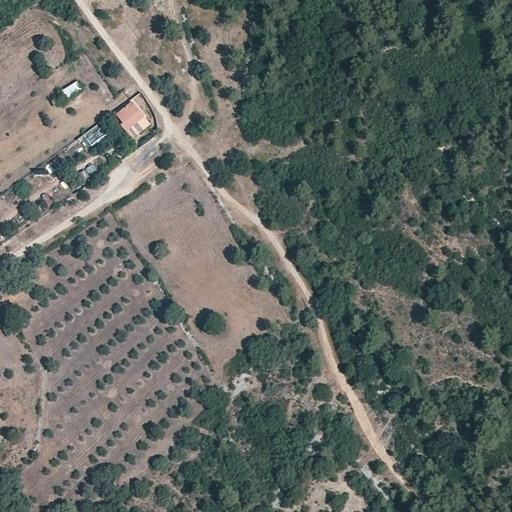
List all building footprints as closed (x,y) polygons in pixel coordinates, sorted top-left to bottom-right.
[(75,82),(60,91),(64,99),(79,90),(75,82)] [(145,118),(132,102),(116,115),(122,123),(120,124),(127,133),(145,118)] [(101,125),(83,138),(90,148),(108,135),(101,125)] [(66,161),(61,155),(50,165),(56,171),(66,161)] [(94,165),(79,173),(84,182),(99,174),(94,165)] [(40,177),(34,181),(39,188),(44,185),(40,177)] [(45,211),(54,204),(46,194),(37,201),(45,211)]
